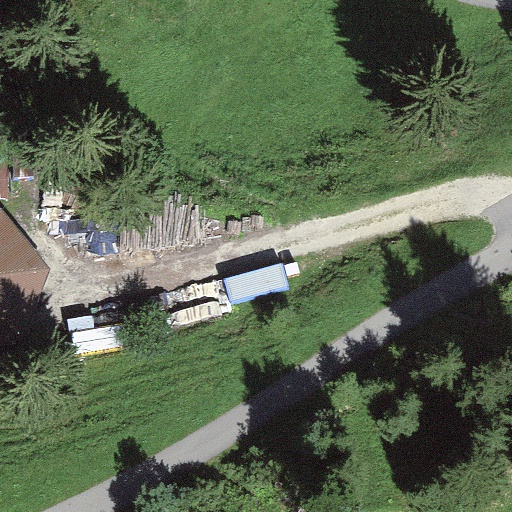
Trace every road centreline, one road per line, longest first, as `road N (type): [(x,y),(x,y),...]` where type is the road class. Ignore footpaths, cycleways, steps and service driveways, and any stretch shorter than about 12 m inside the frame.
road 1 (track): [(511,253),(80,511)]
road 2 (track): [(104,287),(423,207),(464,199),(511,205)]
